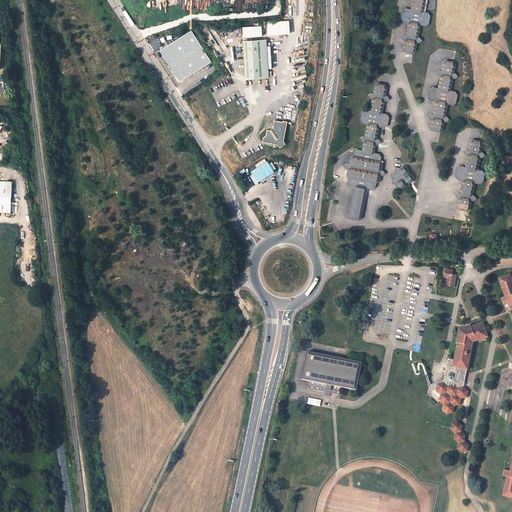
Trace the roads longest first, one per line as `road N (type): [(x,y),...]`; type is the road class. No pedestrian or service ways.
road 1 (track): [(143,511),(247,327),(235,290),(253,277)]
road 2 (residential): [(114,0),(236,196),(241,218)]
road 3 (primary): [(310,247),(336,78),(335,0)]
road 4 (primary): [(328,0),(325,77),(288,237)]
road 5 (primary): [(244,511),(288,312),(298,300)]
road 6 (primary): [(267,297),(272,327),(234,511)]
road 7 (unknown): [(209,154),(268,98),(301,0)]
road 8 (unclassified): [(377,256),(511,247)]
